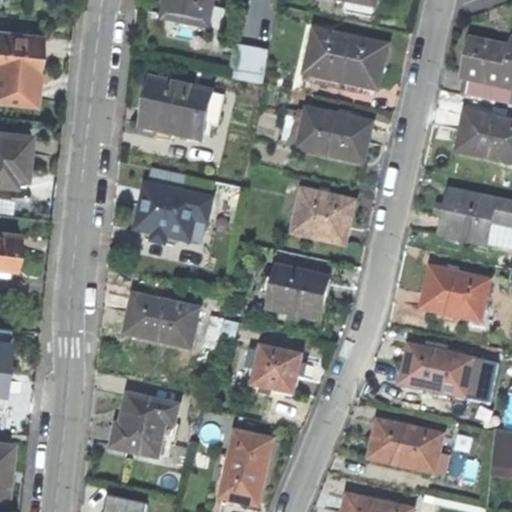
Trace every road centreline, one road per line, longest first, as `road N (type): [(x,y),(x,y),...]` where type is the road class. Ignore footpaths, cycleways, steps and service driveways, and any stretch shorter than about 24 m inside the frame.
road 1 (residential): [(290,511),(367,322),(436,12)]
road 2 (residential): [(55,511),(102,0)]
